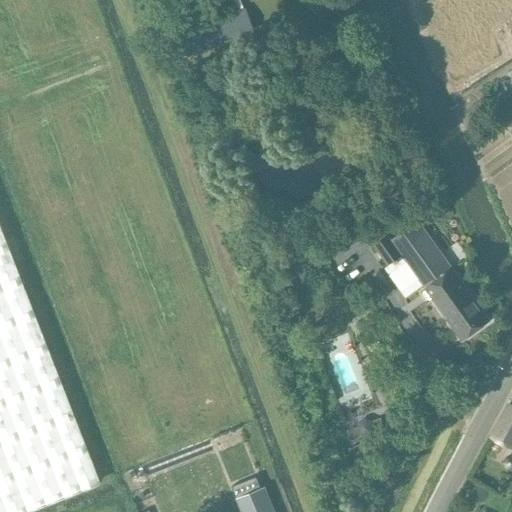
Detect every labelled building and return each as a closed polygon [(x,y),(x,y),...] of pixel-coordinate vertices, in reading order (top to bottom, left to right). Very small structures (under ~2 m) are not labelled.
[(388,236),(372,246),(387,266),(401,257),(425,289),(462,340),(489,320),(452,269),(418,222),(391,240),(388,236)] [(0,511),(31,511),(100,486),(0,227),(0,511)] [(328,351),(348,404),(372,396),(352,342),(328,351)] [(511,448),(511,446),(511,404),(509,404),(491,437),(511,448)] [(381,418),(374,421),(367,418),(359,421),(357,429),(347,432),(351,442),(385,428),(381,418)] [(274,511),(265,487),(236,499),(241,511),(274,511)]
